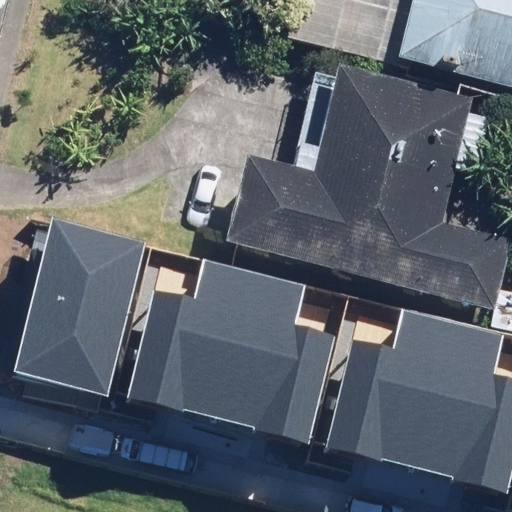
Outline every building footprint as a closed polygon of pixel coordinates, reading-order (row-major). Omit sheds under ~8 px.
[(511,0),(418,0),(403,67),(511,92),(511,0)] [(494,116),(471,110),(474,100),(342,64),(340,72),(322,68),(296,163),(260,153),(237,238),(503,311),(511,276),(511,241),(440,222),(454,170),(477,176),(494,116)] [(142,241),(53,220),(17,370),(106,391),(142,241)] [(302,442),(325,343),(290,335),(301,284),(199,260),(191,296),(162,289),(135,403),(302,442)] [(500,488),(511,436),(511,386),(488,381),(500,330),(398,307),(389,343),(360,336),(334,450),(500,488)]
